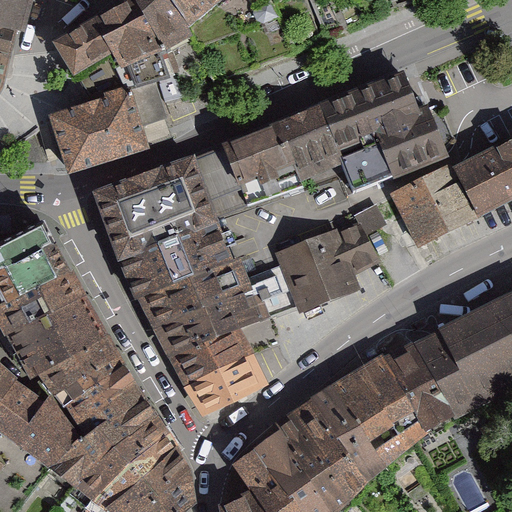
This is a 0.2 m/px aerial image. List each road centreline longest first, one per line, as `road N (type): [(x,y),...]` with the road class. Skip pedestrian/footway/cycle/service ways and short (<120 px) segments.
road 1 (tertiary): [(510,5),(361,65),(216,139),(66,191)]
road 2 (secondary): [(217,454),(361,331),(511,246)]
road 3 (tertiary): [(66,191),(180,411),(217,454)]
